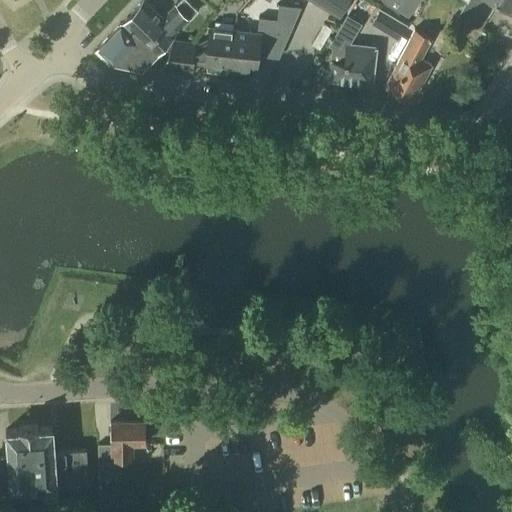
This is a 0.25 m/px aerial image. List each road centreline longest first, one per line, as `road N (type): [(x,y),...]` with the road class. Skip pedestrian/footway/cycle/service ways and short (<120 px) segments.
road 1 (residential): [(397,511),(374,451),(341,417),(313,403),(155,387),(0,393)]
road 2 (unclassified): [(489,124),(449,128),(97,79),(53,57)]
